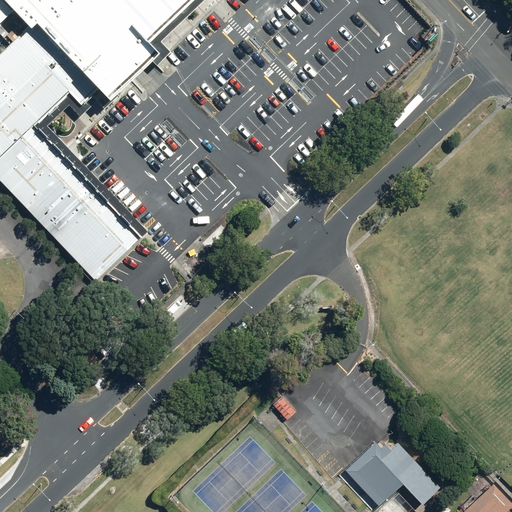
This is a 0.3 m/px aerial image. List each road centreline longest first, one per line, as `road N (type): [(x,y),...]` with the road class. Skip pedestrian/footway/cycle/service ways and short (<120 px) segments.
road 1 (secondary): [(303,262),(87,464)]
road 2 (secondary): [(60,436),(277,237)]
road 3 (secondary): [(509,64),(345,220)]
road 4 (unknown): [(336,362),(370,419),(367,443),(341,447),(308,413),(307,396)]
road 5 (secondary): [(321,195),(411,112)]
road 6 (primary): [(411,112),(448,41),(447,0)]
